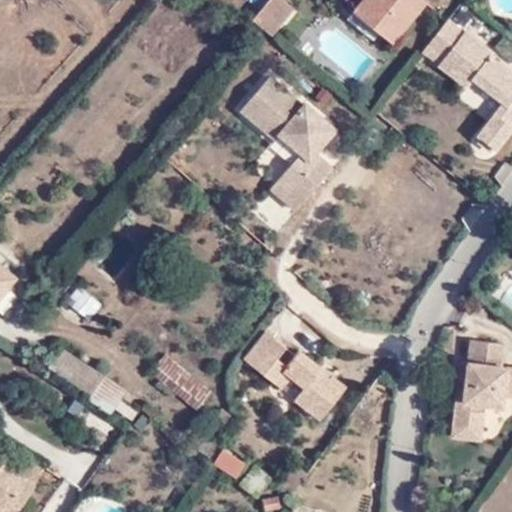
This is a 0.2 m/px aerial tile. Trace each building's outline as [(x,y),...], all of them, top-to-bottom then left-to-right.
[(295,9),(283,0),(271,0),(253,24),(264,33),(272,39),(295,9)] [(352,0),(347,8),(353,13),(362,0),(352,0)] [(362,0),(353,13),(375,30),(390,43),(423,0),(362,0)] [(369,38),(375,30),(353,13),(347,8),(342,15),(369,38)] [(449,20),(423,55),(467,90),(473,82),(504,106),(478,138),(496,153),(511,132),(511,76),(491,59),(494,56),(449,20)] [(296,108),(263,81),(234,115),(268,143),(272,138),(295,158),(266,192),(292,215),(327,172),(310,156),(330,133),(298,107),(296,108)] [(278,229),(290,215),(269,197),(257,211),(278,229)] [(0,299),(18,278),(0,263),(0,299)] [(89,321),(102,305),(80,287),(66,303),(89,321)] [(298,400),(324,420),(352,385),(337,374),(334,377),(325,369),(327,366),(304,348),(291,365),(282,358),(291,347),(270,330),(248,358),(287,388),(295,378),(308,388),(298,400)] [(476,343),(474,364),(471,385),(463,384),(457,431),(486,434),(489,407),(507,408),(508,400),(509,392),(511,392),(511,371),(508,371),(509,347),(476,343)] [(110,416),(127,391),(63,348),(49,367),(90,396),(88,401),(110,416)] [(197,409),(212,392),(168,354),(153,372),(197,409)] [(471,385),(474,364),(466,364),(463,384),(471,385)] [(486,434),(457,431),(456,441),(485,444),(486,434)] [(239,479),(247,466),(225,451),(217,465),(239,479)] [(0,511),(19,511),(48,472),(28,459),(18,471),(0,457),(0,511)] [(303,465),(286,483),(298,493),(313,473),(303,465)] [(307,501),(298,493),(293,499),(302,507),(307,501)] [(269,509),(285,507),(283,494),(268,496),(269,509)]
